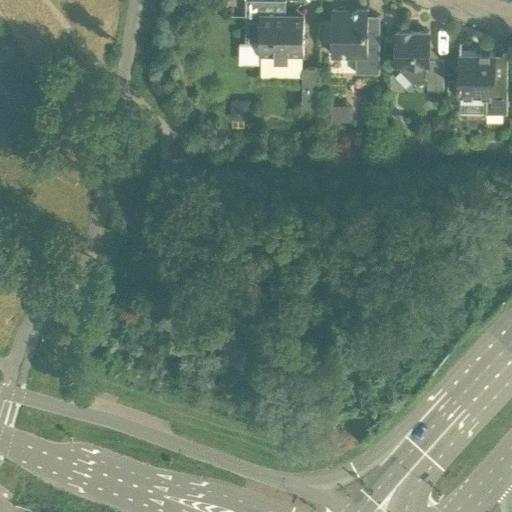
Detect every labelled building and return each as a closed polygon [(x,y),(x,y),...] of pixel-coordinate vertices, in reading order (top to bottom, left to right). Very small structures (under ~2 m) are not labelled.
[(246,0),(246,27),(247,27),(247,39),(260,39),(260,54),(261,54),(261,53),(276,53),(276,57),(288,57),(288,53),(303,53),(303,54),(304,54),(304,36),(307,33),(304,30),(305,17),(286,17),(285,0),(246,0)] [(368,28),(368,9),(332,9),(332,21),(320,20),(320,41),(332,41),(332,53),(356,53),(356,72),(380,72),(380,35),(367,35),(367,28),(368,28)] [(430,31),(396,30),(396,63),(401,64),(401,70),(412,81),(418,81),(428,81),(428,88),(444,88),(444,57),(429,57),(430,31)] [(507,112),(508,74),(495,74),(495,54),(477,54),(477,47),(461,47),(461,41),(460,41),(460,81),(458,81),(458,84),(460,84),(459,93),(485,94),(485,112),(507,112)] [(319,67),(303,67),(303,108),(319,108),(319,67)] [(233,96),(232,115),(251,115),(252,97),(233,96)] [(331,103),(331,119),(351,119),(351,103),(331,103)]
